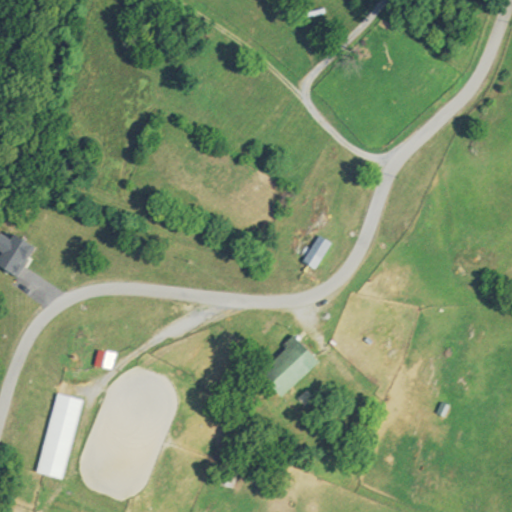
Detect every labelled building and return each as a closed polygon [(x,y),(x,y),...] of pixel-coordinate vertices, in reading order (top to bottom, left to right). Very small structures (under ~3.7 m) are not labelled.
[(322,269),(338,242),(324,234),(308,261),(322,269)] [(261,372),(288,399),(329,361),(302,333),(261,372)] [(100,363),(116,369),(121,354),(105,349),(100,363)] [(44,474),(70,479),(87,399),(61,393),(44,474)] [(241,487),(243,468),(225,465),(223,485),(241,487)]
